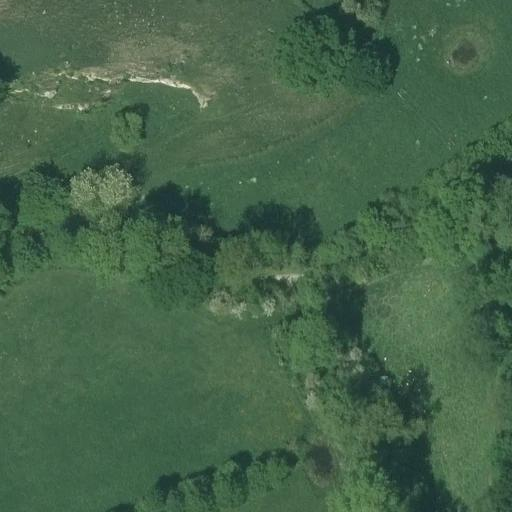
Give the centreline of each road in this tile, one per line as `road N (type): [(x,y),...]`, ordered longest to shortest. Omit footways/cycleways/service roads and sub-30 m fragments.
road 1 (track): [(459,206),(369,252),(290,280),(240,277),(74,228),(39,228),(0,247)]
road 2 (track): [(511,329),(489,239),(459,206)]
